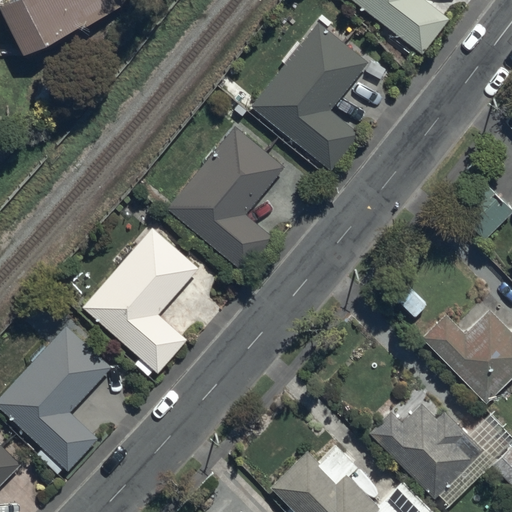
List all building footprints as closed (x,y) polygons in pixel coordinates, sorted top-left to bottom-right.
[(123,6),(119,0),(13,0),(0,7),(0,11),(23,56),(83,25),(84,27),(123,6)] [(351,0),(421,55),(449,18),(424,0),(351,0)] [(284,66),(251,107),(330,171),(360,133),(330,108),(368,62),(318,21),(300,43),(296,40),(279,61),(284,66)] [(235,124),(166,207),(246,274),(276,239),(247,215),(287,168),(235,124)] [(458,212),(483,239),(511,212),(511,210),(488,184),(458,212)] [(151,225),(79,308),(158,374),(186,341),(157,317),(200,265),(151,225)] [(390,295),(414,318),(426,306),(402,282),(390,295)] [(420,337),(485,404),(511,377),(511,331),(511,332),(489,310),(465,334),(445,314),(420,337)] [(65,325),(0,393),(0,407),(66,470),(96,439),(70,414),(112,370),(65,325)] [(401,423),(391,413),(369,436),(435,499),(483,449),(444,412),(436,420),(419,404),(401,423)] [(307,452),(270,488),(293,511),(433,511),(434,511),(403,480),(379,503),(352,476),(360,468),(338,444),(318,464),(307,452)] [(0,511),(0,485),(20,465),(0,446),(0,511)] [(511,483),(511,448),(510,446),(492,465),(511,483)]
